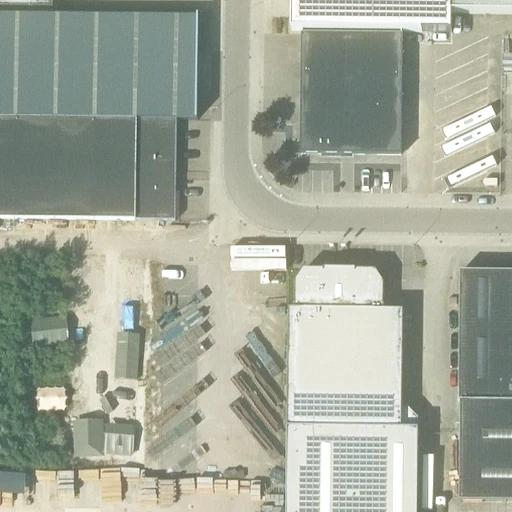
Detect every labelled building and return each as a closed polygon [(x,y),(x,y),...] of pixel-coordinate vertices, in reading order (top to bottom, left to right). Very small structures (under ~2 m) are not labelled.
[(511,0),(292,0),(292,32),(304,33),(304,35),(402,36),(402,34),(452,34),(452,15),(511,15),(511,0)] [(0,114),(200,116),(201,11),(0,9),(0,114)] [(403,36),(402,36),(304,35),(303,35),(302,155),(323,155),(323,159),(353,159),(353,156),(402,156),(403,36)] [(178,121),(0,119),(0,220),(137,222),(137,221),(176,222),(178,121)] [(304,271),(296,283),(296,311),(290,311),(286,511),(418,511),(419,431),(402,430),(403,312),(384,312),(384,284),(376,272),(356,272),(356,271),(348,271),(348,274),(332,274),(332,270),(324,270),(324,271),(304,271)] [(459,403),(459,404),(461,404),(460,503),(511,503),(511,273),(461,273),(459,403)]
